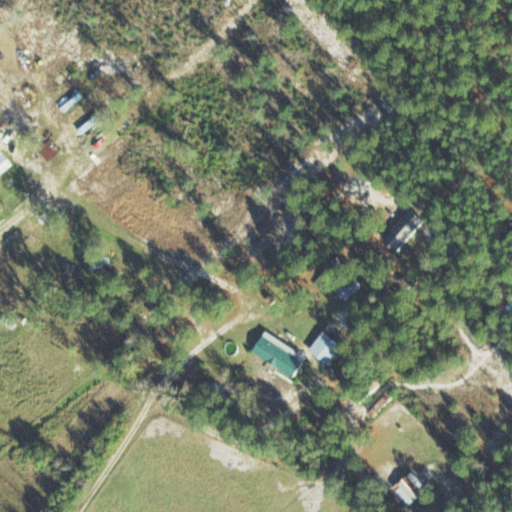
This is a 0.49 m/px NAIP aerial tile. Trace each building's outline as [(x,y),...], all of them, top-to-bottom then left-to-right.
[(50,160),(59,152),(50,141),(40,149),(50,160)] [(0,174),(11,162),(0,151),(0,174)] [(383,239),(397,251),(425,220),(411,208),(383,239)] [(362,285),(351,275),(336,292),(347,301),(362,285)] [(307,357),(266,331),(253,351),(294,377),(307,357)] [(344,346),(325,331),(310,349),(329,365),(344,346)] [(394,485),(408,504),(428,490),(414,470),(394,485)]
